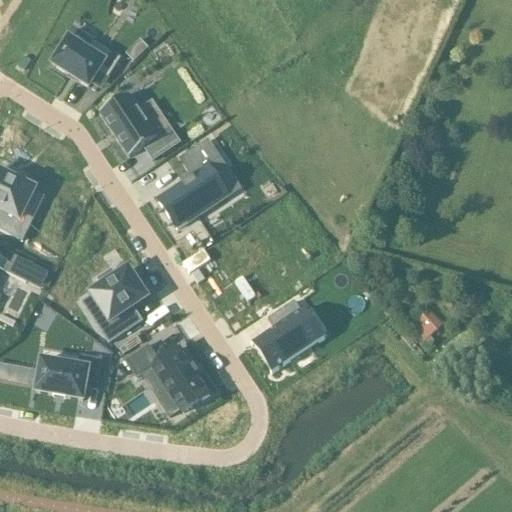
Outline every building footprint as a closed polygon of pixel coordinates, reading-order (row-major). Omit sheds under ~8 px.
[(75,31),(53,66),(67,75),(67,76),(69,77),(75,82),(77,83),(78,82),(88,89),(91,85),(98,74),(108,80),(121,60),(75,31)] [(140,41),(126,55),(134,64),(148,50),(140,41)] [(128,96),(100,115),(129,159),(144,149),(153,163),(180,145),(171,131),(157,140),(128,96)] [(197,173),(157,201),(176,231),(226,197),(207,167),(217,160),(206,143),(186,156),(197,173)] [(0,231),(23,243),(31,228),(20,222),(35,192),(23,185),(26,178),(12,170),(8,178),(0,174),(0,231)] [(209,279),(227,306),(267,279),(250,254),(269,242),(258,226),(260,225),(259,224),(212,255),(213,256),(215,255),(224,269),(209,279)] [(0,273),(40,293),(48,276),(14,259),(10,265),(0,260),(0,273)] [(103,289),(91,296),(110,325),(111,324),(120,338),(143,324),(133,309),(142,303),(136,295),(140,292),(139,289),(142,287),(132,272),(129,274),(127,272),(116,280),(111,272),(98,281),(103,289)] [(274,331),(252,347),(252,348),(256,346),(274,373),(271,375),(272,377),(291,364),(319,345),(325,341),(324,340),(321,342),(318,338),(302,315),(306,312),(305,311),(301,313),(295,303),(268,321),(274,331)] [(425,307),(406,325),(423,343),(424,342),(428,347),(434,342),(430,338),(443,326),(425,307)] [(125,347),(119,351),(123,357),(129,353),(125,347)] [(148,348),(125,364),(137,382),(153,371),(172,398),(161,405),(171,420),(182,413),(184,416),(211,398),(181,352),(160,366),(148,348)] [(41,363),(36,394),(83,402),(86,383),(98,385),(102,361),(80,357),(78,369),(41,363)] [(34,373),(0,367),(0,383),(31,389),(34,373)]
